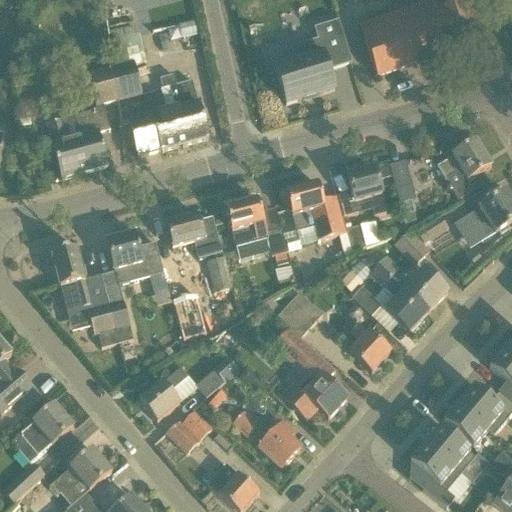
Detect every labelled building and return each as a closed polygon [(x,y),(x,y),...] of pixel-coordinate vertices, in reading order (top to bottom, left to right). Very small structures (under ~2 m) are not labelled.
[(450,54),(480,43),(466,5),(446,12),(441,0),(437,0),(359,28),(365,44),(364,44),(377,80),(450,54)] [(306,102),(306,101),(314,99),(314,100),(318,98),(334,93),(328,73),(352,66),(338,23),(314,31),(317,42),(290,50),(295,66),(275,73),(286,108),(302,102),(302,103),(306,102)] [(110,58),(116,104),(142,97),(133,65),(145,62),(138,35),(108,43),(112,57),(110,58)] [(95,110),(103,108),(116,104),(110,58),(101,60),(104,74),(87,79),(95,110)] [(192,84),(176,88),(172,76),(159,80),(169,115),(161,117),(170,152),(208,142),(192,84)] [(20,90),(18,117),(33,118),(34,99),(34,91),(20,90)] [(170,152),(161,117),(155,95),(117,105),(120,129),(128,127),(138,160),(161,154),(161,155),(170,152)] [(74,119),(89,174),(108,169),(99,136),(110,133),(104,112),(74,119)] [(89,174),(74,119),(46,127),(52,148),(52,149),(61,182),(89,174)] [(438,168),(457,202),(472,193),(467,185),(491,170),(476,145),(438,168)] [(395,188),(399,206),(412,202),(415,201),(405,164),(389,168),(395,188)] [(381,198),(375,172),(347,180),(351,197),(339,200),(344,221),(357,218),(354,206),(369,202),(374,220),(386,217),(381,199),(381,198)] [(318,244),(338,238),(346,236),(345,232),(346,231),(337,201),(323,204),(319,189),(286,198),(295,235),(314,230),(318,244)] [(466,220),(482,245),(499,235),(501,238),(509,233),(507,230),(511,227),(511,204),(506,196),(466,220)] [(412,202),(399,206),(405,226),(416,223),(414,214),(415,213),(412,202)] [(267,243),(265,236),(263,227),(264,227),(258,203),(225,212),(235,251),(267,243)] [(448,231),(440,218),(415,233),(424,246),(448,231)] [(198,219),(166,228),(172,252),(194,246),(198,262),(207,259),(203,244),(204,243),(198,219)] [(346,231),(345,232),(346,236),(351,255),(352,254),(366,249),(361,227),(346,231)] [(281,231),(265,236),(267,243),(272,260),(287,256),(281,231)] [(414,268),(428,254),(409,234),(395,248),(414,268)] [(163,269),(156,246),(138,251),(135,236),(106,244),(114,275),(116,274),(119,288),(139,283),(163,277),(161,270),(163,269)] [(346,236),(338,238),(344,260),(351,255),(346,236)] [(290,259),(296,283),(305,281),(299,257),(298,257),(297,253),(301,252),(298,239),(286,242),(289,254),(287,255),(288,260),(290,259)] [(51,258),(67,316),(92,309),(84,280),(86,278),(84,270),(81,269),(77,252),(51,258)] [(214,295),(230,292),(225,260),(208,263),(214,295)] [(377,269),(391,281),(399,273),(386,260),(377,269)] [(358,264),(341,286),(353,295),(370,273),(358,264)] [(163,268),(168,300),(185,297),(180,265),(163,268)] [(391,281),(377,269),(369,277),(383,290),(391,281)] [(428,316),(447,296),(423,274),(408,290),(400,283),(397,287),(428,316)] [(391,281),(383,290),(382,291),(395,304),(385,314),(409,337),(428,316),(397,287),(391,281)] [(361,290),(352,300),(371,319),(381,308),(361,290)] [(289,330),(301,341),(322,318),(299,296),(284,312),(277,320),(289,330)] [(196,299),(171,306),(181,344),(207,337),(196,299)] [(272,301),(263,306),(277,320),(284,312),(272,301)] [(133,342),(124,310),(123,305),(109,309),(119,346),(133,342)] [(119,346),(109,309),(89,314),(95,338),(98,337),(102,350),(119,346)] [(350,357),(371,377),(390,357),(368,336),(367,338),(357,328),(350,336),(360,345),(350,357)] [(335,373),(301,341),(289,330),(279,341),(299,360),(291,368),(301,377),(281,398),(306,421),(315,412),(328,423),(347,403),(326,383),(335,373)] [(5,364),(11,358),(0,345),(0,417),(1,419),(32,392),(17,374),(15,376),(5,364)] [(511,360),(504,354),(489,372),(511,391),(511,360)] [(216,377),(213,374),(197,390),(207,401),(238,373),(230,364),(216,377)] [(169,396),(188,381),(181,373),(163,388),(162,387),(139,406),(157,426),(179,408),(169,396)] [(458,408),(487,434),(494,439),(511,416),(511,408),(499,397),(492,405),(474,390),(458,408)] [(458,408),(443,426),(473,451),(487,434),(458,408)] [(11,446),(31,468),(73,431),(54,409),(11,446)] [(180,423),(166,437),(187,458),(212,432),(194,414),(183,426),(180,423)] [(281,427),(270,439),(243,415),(231,428),(281,473),(301,452),(290,442),(293,438),(281,427)] [(470,455),(440,430),(425,448),(461,478),(474,461),(469,456),(470,455)] [(446,495),(461,478),(425,448),(410,466),(430,482),(422,493),(446,511),(454,501),(446,495)] [(92,453),(69,472),(70,473),(57,484),(49,490),(56,500),(60,497),(70,510),(88,494),(89,496),(112,476),(92,453)] [(497,473),(505,479),(511,469),(511,465),(507,461),(497,473)] [(4,495),(13,506),(43,479),(33,468),(4,495)] [(226,468),(207,489),(232,511),(245,511),(258,497),(226,468)] [(488,479),(498,487),(504,480),(494,472),(488,479)] [(501,511),(511,511),(511,482),(494,506),(501,511)] [(141,511),(131,500),(116,511),(141,511)]
